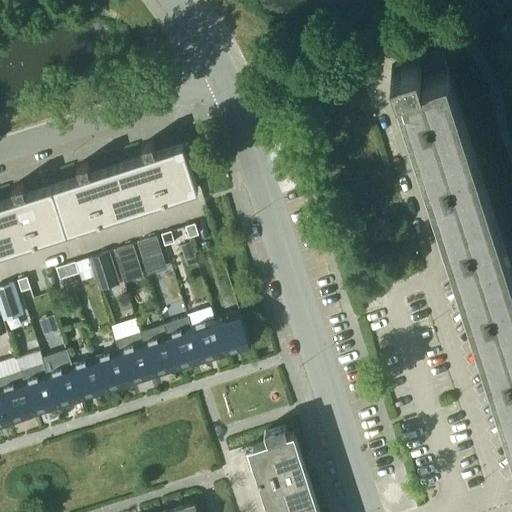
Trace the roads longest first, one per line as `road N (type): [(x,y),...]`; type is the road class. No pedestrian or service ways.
road 1 (tertiary): [(365,511),(224,80)]
road 2 (residential): [(0,150),(224,80)]
